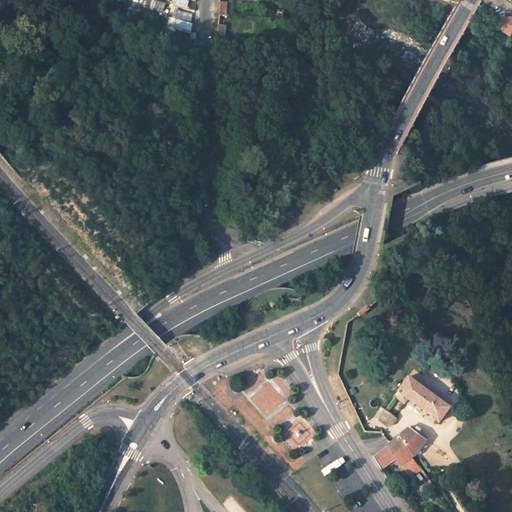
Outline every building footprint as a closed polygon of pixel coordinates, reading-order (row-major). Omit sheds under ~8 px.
[(131,9),(129,8),(127,14),(138,16),(140,10),(136,10),(131,9)] [(149,19),(151,13),(140,10),(138,16),(149,19)] [(120,23),(123,16),(115,12),(111,19),(120,23)] [(509,37),(511,30),(511,18),(503,17),(498,29),(509,37)] [(216,36),(224,37),(225,26),(218,25),(216,36)] [(409,378),(396,396),(404,402),(406,398),(440,422),(450,408),(409,378)] [(385,412),(380,419),(389,425),(392,425),(396,419),(385,412)] [(410,428),(399,435),(401,436),(414,456),(426,440),(410,428)] [(388,448),(376,456),(380,461),(383,465),(386,463),(389,463),(397,458),(402,465),(403,464),(411,476),(421,470),(413,458),(414,456),(401,436),(387,447),(388,448)]
